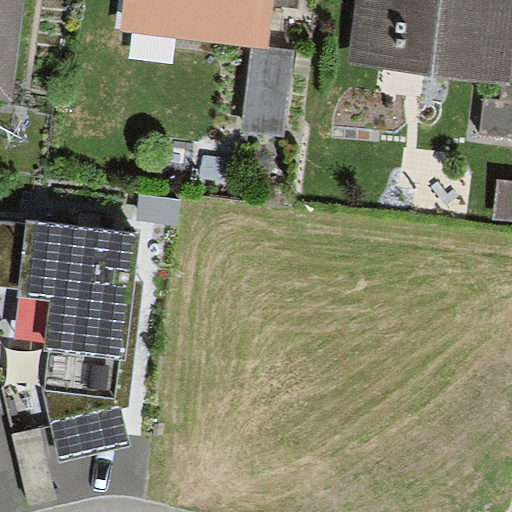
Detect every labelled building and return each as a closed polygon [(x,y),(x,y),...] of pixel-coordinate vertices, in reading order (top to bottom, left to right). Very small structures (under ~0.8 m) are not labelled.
[(0,0),(0,85),(9,87),(18,0),(0,0)] [(273,0),(124,0),(124,9),(271,24),(273,0)] [(511,0),(351,0),(348,56),(499,66),(497,91),(478,89),(476,127),(511,129),(511,0)] [(250,124),(293,128),(301,43),(258,39),(250,124)] [(511,212),(511,170),(493,169),(489,211),(511,212)] [(144,246),(176,250),(183,196),(151,193),(144,246)] [(122,394),(139,215),(0,204),(0,278),(46,282),(37,376),(54,447),(131,432),(122,394)]
